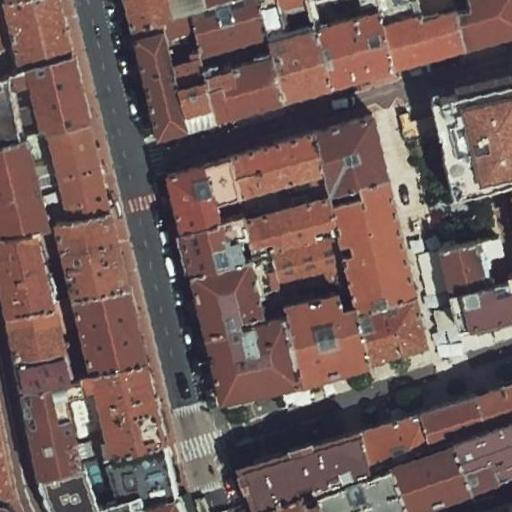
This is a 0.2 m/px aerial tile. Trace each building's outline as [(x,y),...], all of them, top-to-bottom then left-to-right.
[(76,49),(63,0),(8,0),(25,63),(76,49)] [(171,0),(125,0),(132,25),(165,17),(175,14),(171,0)] [(171,0),(175,14),(190,10),(246,3),(245,0),(171,0)] [(254,0),(246,3),(190,10),(200,59),(269,44),(259,0),(254,0)] [(511,37),(511,0),(476,0),(468,1),(469,7),(456,10),(466,49),(511,37)] [(286,104),(394,71),(382,23),(378,8),(269,44),(274,61),(286,104)] [(394,71),(466,49),(456,10),(418,19),(416,11),(382,23),(394,71)] [(165,17),(132,25),(158,134),(189,127),(175,65),(165,17)] [(93,118),(76,49),(25,63),(31,85),(44,132),(93,118)] [(200,59),(175,65),(189,127),(217,119),(203,80),(200,59)] [(203,80),(217,119),(286,104),(274,61),(203,80)] [(0,68),(0,141),(26,136),(19,86),(31,85),(25,63),(1,71),(0,68)] [(486,171),(511,166),(511,89),(435,106),(452,183),(486,171)] [(352,176),(387,167),(371,104),(316,119),(329,169),(327,190),(352,176)] [(93,118),(44,132),(65,217),(114,207),(93,118)] [(329,169),(316,119),(218,150),(229,194),(329,169)] [(26,136),(0,141),(0,233),(39,225),(51,223),(31,134),(26,136)] [(229,194),(218,150),(168,168),(179,207),(229,194)] [(511,166),(486,171),(497,250),(511,248),(511,166)] [(416,285),(387,167),(352,176),(360,191),(327,198),(331,218),(350,300),(416,285)] [(327,198),(327,190),(237,212),(244,243),(252,243),(267,240),(269,250),(315,239),(312,223),(331,218),(327,198)] [(229,194),(179,207),(187,256),(244,243),(237,212),(229,194)] [(133,284),(114,207),(65,217),(54,219),(73,296),(133,284)] [(39,225),(0,233),(0,275),(7,312),(57,300),(39,225)] [(487,270),(479,233),(432,243),(441,280),(487,270)] [(244,243),(187,256),(203,325),(267,311),(252,243),(244,243)] [(452,328),(511,314),(511,276),(489,282),(487,270),(441,280),(452,328)] [(363,357),(350,300),(336,298),(333,282),(273,295),(278,304),(299,380),(366,362),(363,357)] [(149,355),(133,284),(73,296),(92,369),(149,355)] [(413,307),(416,285),(350,300),(363,357),(428,342),(420,309),(413,307)] [(7,312),(15,355),(69,343),(57,300),(7,312)] [(278,304),(267,311),(203,325),(220,402),(299,380),(278,304)] [(76,373),(69,343),(15,355),(20,387),(76,373)] [(167,439),(149,355),(92,369),(96,388),(112,455),(167,439)] [(76,373),(20,387),(38,474),(87,461),(73,394),(96,388),(92,369),(76,373)] [(511,384),(421,419),(431,454),(452,446),(511,423),(511,384)] [(421,419),(361,426),(379,473),(391,469),(431,454),(421,419)] [(0,491),(13,495),(0,423),(0,491)] [(511,472),(511,423),(452,446),(469,489),(511,472)] [(234,464),(252,511),(254,511),(315,494),(379,473),(361,426),(234,464)] [(180,492),(167,439),(112,455),(106,456),(126,511),(180,492)] [(409,511),(469,489),(452,446),(431,454),(391,469),(406,511),(409,511)] [(87,461),(38,474),(49,504),(54,511),(107,511),(104,501),(99,503),(87,461)] [(321,511),(406,511),(391,469),(379,473),(315,494),(321,511)] [(187,511),(180,492),(126,511),(124,511),(187,511)] [(254,511),(321,511),(315,494),(254,511)]
